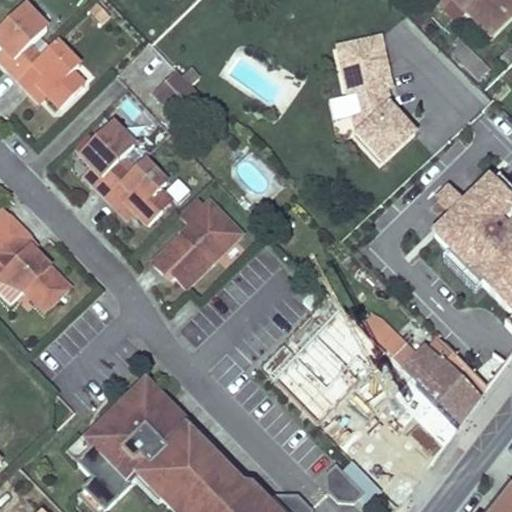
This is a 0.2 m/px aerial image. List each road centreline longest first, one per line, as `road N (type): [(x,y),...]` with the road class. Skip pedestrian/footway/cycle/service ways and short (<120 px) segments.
road 1 (residential): [(341,511),(171,348),(114,266),(0,149)]
road 2 (primary): [(438,511),(511,414)]
